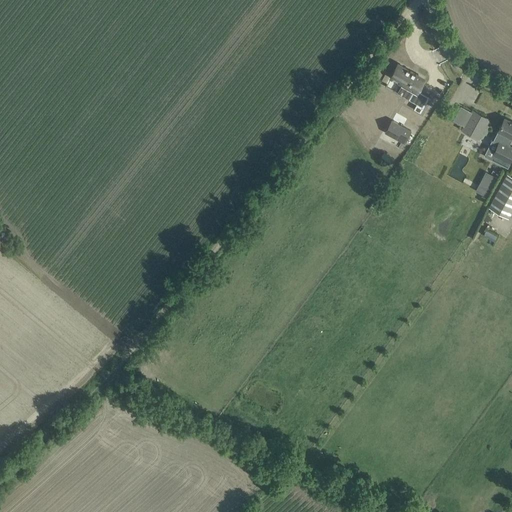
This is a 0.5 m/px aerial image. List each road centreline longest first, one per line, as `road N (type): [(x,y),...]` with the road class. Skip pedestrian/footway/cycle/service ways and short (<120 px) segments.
road 1 (track): [(0,474),(136,345),(416,0)]
road 2 (unclassified): [(511,95),(458,62),(431,0)]
